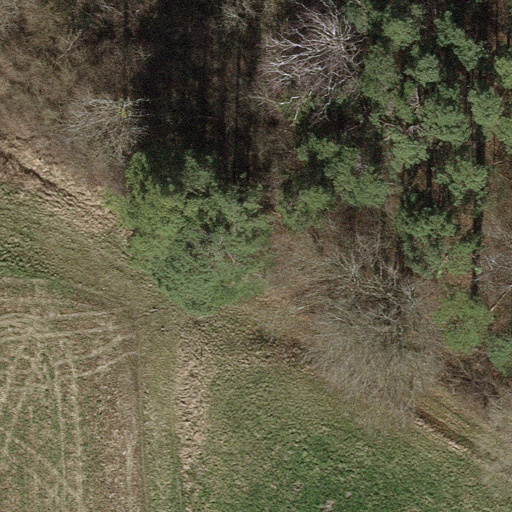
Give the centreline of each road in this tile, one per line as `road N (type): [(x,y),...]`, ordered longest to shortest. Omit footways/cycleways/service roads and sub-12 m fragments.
road 1 (track): [(511,457),(116,206),(0,148)]
road 2 (track): [(183,511),(161,235)]
